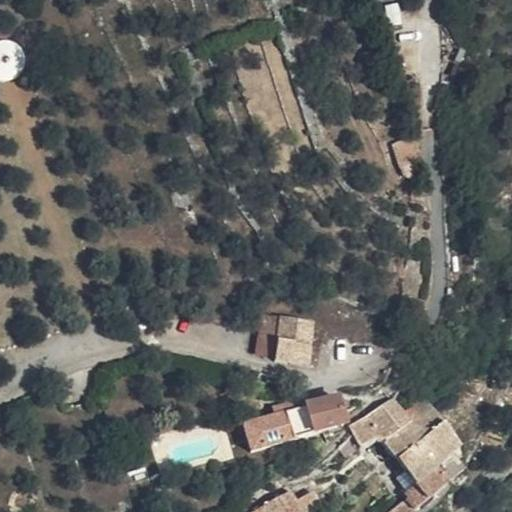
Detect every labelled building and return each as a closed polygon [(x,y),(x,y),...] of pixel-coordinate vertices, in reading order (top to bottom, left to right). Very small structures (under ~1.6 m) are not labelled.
[(0,76),(18,72),(11,43),(0,45),(0,76)] [(401,154),(422,148),(415,124),(394,133),(401,154)] [(280,309),(260,305),(254,330),(273,334),(280,309)] [(311,336),(315,319),(316,316),(280,309),(273,334),(271,343),(291,348),(294,332),(311,336)] [(307,352),(311,336),(294,332),(291,348),(307,352)] [(427,385),(412,394),(404,382),(352,417),(357,425),(364,434),(382,426),(391,431),(410,418),(406,411),(433,394),(427,385)] [(391,431),(404,452),(452,421),(433,394),(406,411),(410,418),(391,431)] [(314,400),(321,421),(338,416),(339,407),(334,395),(314,400)] [(293,405),(294,409),(300,426),(312,423),(321,421),(314,400),(293,405)] [(468,445),(452,421),(404,452),(407,458),(417,474),(418,475),(443,460),(468,445)] [(426,490),(452,474),(443,460),(418,475),(421,479),(426,490)] [(418,475),(417,474),(407,478),(411,484),(421,479),(418,475)] [(415,496),(426,490),(421,479),(411,484),(409,486),(415,496)] [(297,511),(315,503),(308,488),(297,494),(290,481),(259,497),(261,501),(266,511),(297,511)] [(415,496),(409,486),(389,500),(395,511),(398,511),(418,500),(415,496)] [(246,506),(248,511),(266,511),(261,501),(246,506)]
